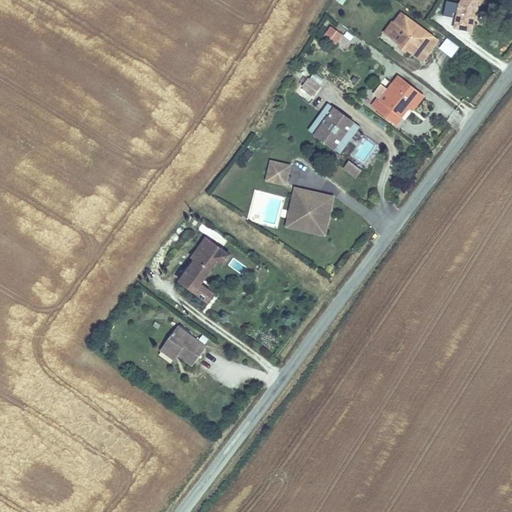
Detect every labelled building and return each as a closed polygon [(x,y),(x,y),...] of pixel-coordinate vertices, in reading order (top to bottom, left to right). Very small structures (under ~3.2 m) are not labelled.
[(444,15),(454,17),(457,2),(447,0),(444,15)] [(461,0),(454,27),(473,33),(482,0),(461,0)] [(408,55),(414,60),(418,55),(425,61),(437,45),(401,18),(394,28),(396,30),(388,42),(398,48),(396,51),(406,58),(408,55)] [(383,37),(388,42),(396,30),(394,28),(391,26),(383,37)] [(328,29),(322,36),(331,44),(338,36),(328,29)] [(452,62),(459,53),(447,44),(440,53),(452,62)] [(414,60),(421,66),(425,61),(418,55),(414,60)] [(310,78),(321,85),(325,79),(314,72),(310,78)] [(307,81),(301,88),(311,96),(317,89),(307,81)] [(393,128),(397,123),(393,120),(402,109),(405,112),(410,104),(414,107),(419,100),(394,81),(384,94),(387,102),(383,107),(377,103),(375,102),(369,110),(393,128)] [(377,103),(384,94),(377,88),(369,98),(375,102),(377,103)] [(387,102),(384,94),(377,103),(383,107),(387,102)] [(406,112),(409,114),(414,107),(410,104),(405,112),(406,112)] [(350,125),(332,110),(311,136),(330,151),(350,125)] [(349,160),(342,169),(356,179),(362,170),(349,160)] [(269,167),(265,184),(271,186),(275,169),(269,167)] [(275,169),(271,186),(282,188),(286,171),(275,169)] [(349,190),(354,178),(335,170),(330,181),(349,190)] [(294,193),(290,212),(299,214),(297,223),(313,226),(312,235),(324,237),(330,200),(294,193)] [(299,214),(290,212),(287,230),(312,235),(313,226),(297,223),(299,214)] [(210,247),(203,241),(188,261),(191,263),(175,284),(204,305),(210,297),(188,281),(207,256),(205,255),(210,247)] [(218,253),(210,247),(205,255),(207,256),(212,261),(218,253)] [(171,331),(157,349),(171,359),(185,370),(199,353),(171,331)] [(171,359),(157,349),(153,354),(167,364),(171,359)]
